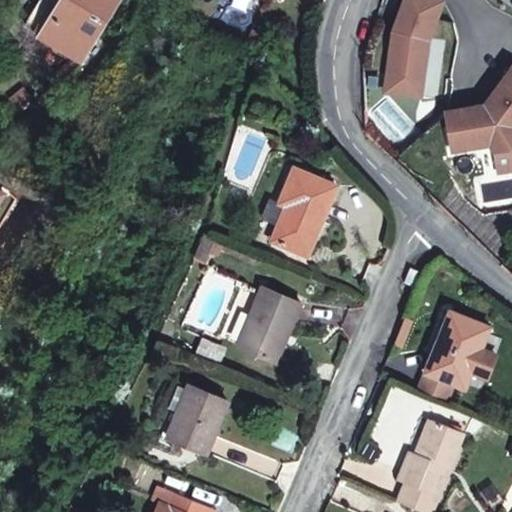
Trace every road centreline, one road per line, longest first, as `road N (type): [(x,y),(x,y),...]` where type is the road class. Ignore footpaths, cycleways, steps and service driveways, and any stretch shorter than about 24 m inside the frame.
road 1 (residential): [(304,511),(421,214)]
road 2 (unclassified): [(347,0),(333,73),(341,108),(361,149),(421,214)]
road 3 (unclassified): [(421,214),(511,293)]
